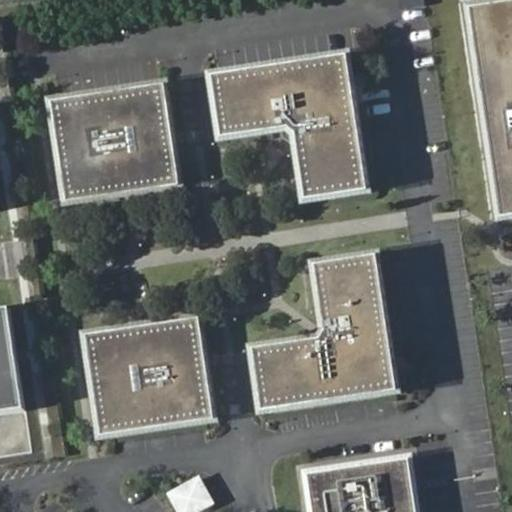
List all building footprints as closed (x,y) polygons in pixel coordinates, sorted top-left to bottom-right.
[(511,4),(473,11),(504,219),(511,218),(511,4)] [(352,55),(217,76),(226,139),(286,129),(287,136),(290,138),(294,141),(300,141),(308,200),(371,191),(352,55)] [(185,185),(169,83),(55,101),(70,203),(126,194),(185,185)] [(314,339),(254,349),(265,415),(400,394),(381,258),(318,267),(326,326),(320,327),(317,330),(313,334),(314,339)] [(0,417),(10,416),(25,414),(11,311),(0,312),(0,417)] [(221,422),(205,320),(145,328),(91,336),(107,439),(221,422)] [(419,511),(411,461),(311,475),(316,511),(419,511)] [(174,511),(203,511),(214,507),(200,478),(166,494),(174,511)]
